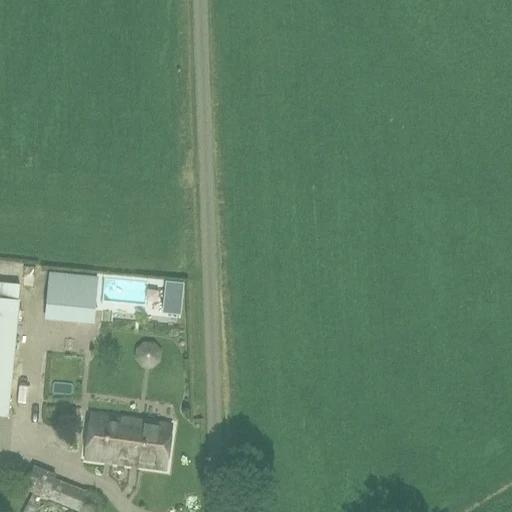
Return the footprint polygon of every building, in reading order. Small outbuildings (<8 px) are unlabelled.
[(95,285),(50,281),(46,317),(92,322),(95,285)] [(181,285),(166,284),(163,313),(179,314),(181,285)] [(0,416),(7,417),(18,301),(0,299),(0,416)] [(164,469),(170,424),(90,414),(85,459),(164,469)] [(77,510),(85,492),(53,478),(54,475),(33,466),(24,488),(31,491),(22,511),(64,511),(66,506),(77,510)]
